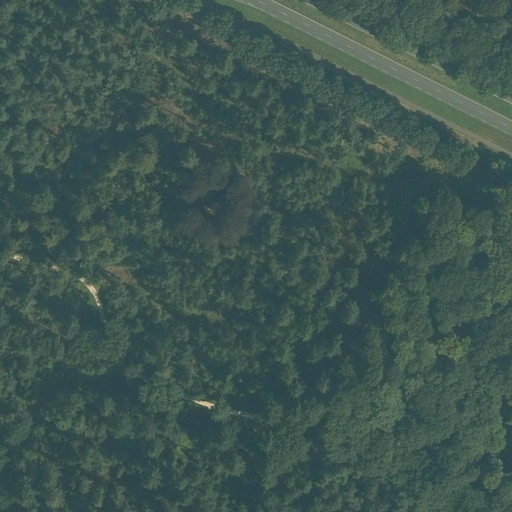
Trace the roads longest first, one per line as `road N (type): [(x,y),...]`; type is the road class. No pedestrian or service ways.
road 1 (primary): [(256,0),(511,128)]
road 2 (track): [(90,285),(108,332),(140,375),(240,415),(300,411)]
road 3 (primary): [(511,96),(314,0)]
road 4 (track): [(0,483),(90,285)]
road 5 (track): [(511,511),(363,428)]
road 6 (track): [(300,411),(326,408),(363,428),(380,473),(378,511)]
